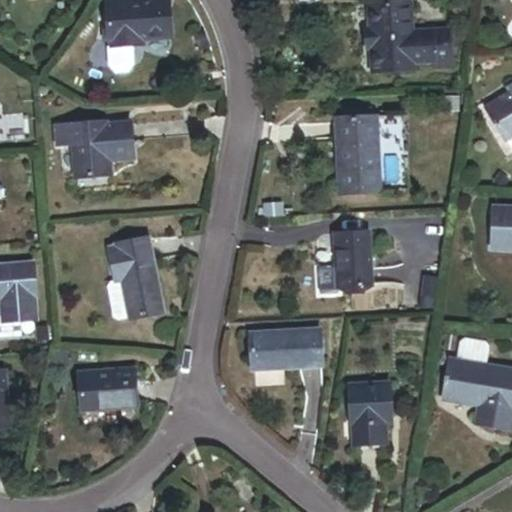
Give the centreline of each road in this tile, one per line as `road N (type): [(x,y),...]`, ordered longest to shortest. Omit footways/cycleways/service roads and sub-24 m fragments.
road 1 (residential): [(190,400),(241,106),(235,25),(221,0)]
road 2 (residential): [(190,400),(147,468),(103,501),(65,511)]
road 3 (residential): [(323,511),(190,400)]
